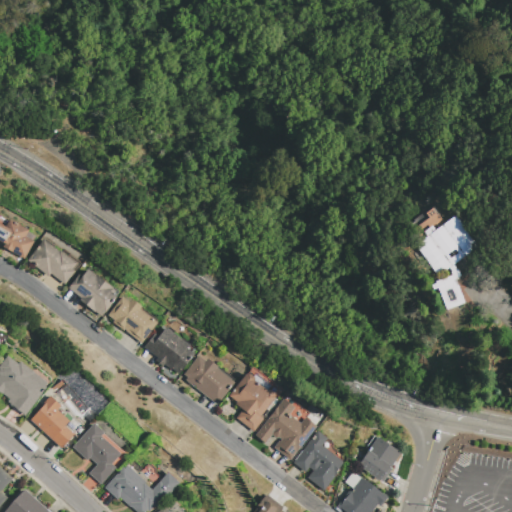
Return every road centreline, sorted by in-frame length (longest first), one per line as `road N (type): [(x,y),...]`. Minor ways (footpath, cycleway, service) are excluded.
road 1 (tertiary): [(0,151),(341,379)]
road 2 (residential): [(321,511),(0,268)]
road 3 (residential): [(0,432),(93,511)]
